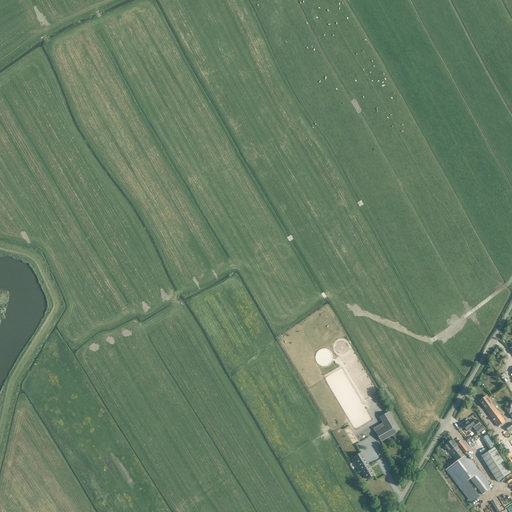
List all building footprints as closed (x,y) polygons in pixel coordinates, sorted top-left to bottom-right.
[(497,428),(505,422),(492,403),(493,402),(492,400),(490,401),(487,396),(479,402),(497,428)] [(389,412),(379,418),(383,423),(373,429),(381,443),(400,431),(389,412)] [(470,430),(474,426),(477,430),(481,426),(476,420),(472,423),(470,421),(466,424),(465,422),(464,422),(462,424),(462,425),(463,426),(463,427),(467,432),(468,431),(469,432),(470,431),(470,430)] [(489,451),(481,456),(497,482),(510,473),(494,447),(495,447),(487,434),(481,438),(489,451)] [(460,442),(457,444),(455,446),(454,444),(451,440),(444,446),(447,450),(456,462),(445,470),(468,499),(466,501),(469,505),(479,497),(467,481),(470,479),(482,495),(490,489),(478,473),(479,472),(466,455),(464,456),(457,447),(458,447),(464,454),(468,451),(460,442)] [(367,480),(374,476),(361,454),(354,458),(367,480)] [(511,511),(511,495),(510,493),(499,500),(506,511),(511,511)]
